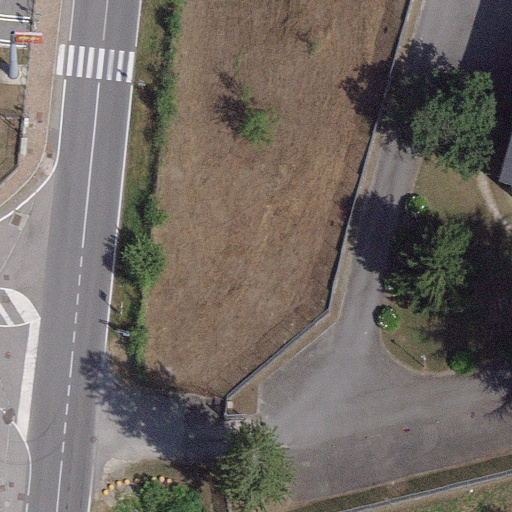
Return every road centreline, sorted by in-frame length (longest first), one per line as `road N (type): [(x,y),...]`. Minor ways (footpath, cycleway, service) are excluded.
road 1 (tertiary): [(103,0),(69,353)]
road 2 (tertiary): [(69,353),(56,511)]
